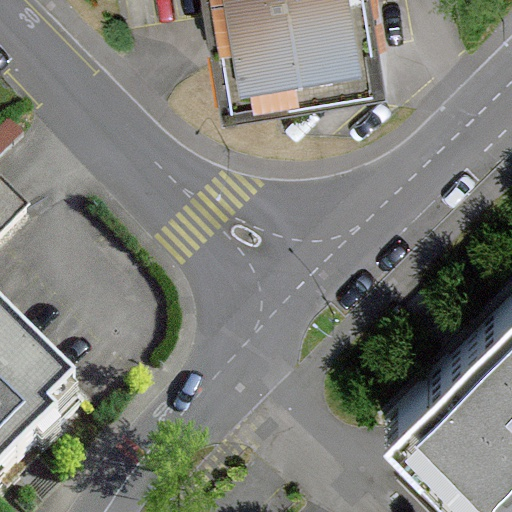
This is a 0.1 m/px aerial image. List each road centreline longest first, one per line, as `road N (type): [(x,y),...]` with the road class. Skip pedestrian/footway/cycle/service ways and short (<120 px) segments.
road 1 (unclassified): [(0,25),(99,127),(297,295)]
road 2 (unclassified): [(511,84),(297,295)]
road 3 (unclassified): [(297,295),(110,511)]
